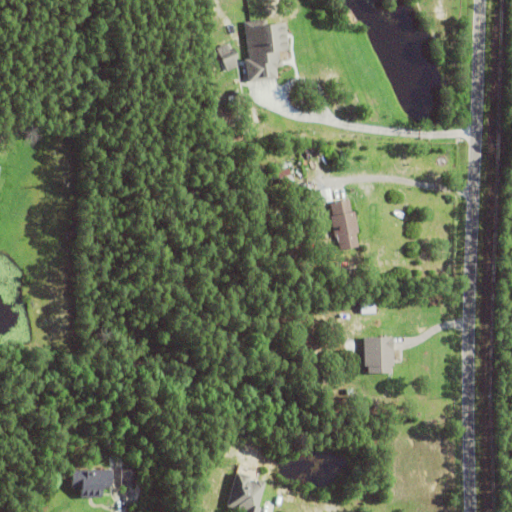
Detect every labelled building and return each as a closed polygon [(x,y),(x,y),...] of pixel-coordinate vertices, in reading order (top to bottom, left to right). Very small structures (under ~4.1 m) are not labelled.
[(343,14),(350,10),(357,22),(350,26),(343,14)] [(249,82),(279,78),(278,67),(287,66),(285,47),(290,46),(287,23),(267,25),(266,19),(246,22),(250,59),(246,59),(249,82)] [(232,49),(237,59),(233,61),(237,68),(226,73),(215,50),(225,45),(228,51),(232,49)] [(277,179),(270,181),(268,175),(272,173),(271,168),(275,167),(276,173),(288,169),(292,182),(279,186),(277,179)] [(354,213),(358,234),(355,235),(358,249),(338,253),(336,239),(334,240),(330,218),(332,218),(329,205),(348,201),(351,214),(354,213)] [(309,213),(316,212),(317,219),(310,220),(309,213)] [(367,376),(367,370),(363,370),(363,340),(392,340),(392,368),(390,368),(390,375),(367,376)] [(101,484),(101,495),(80,495),(80,484),(70,484),(70,466),(111,466),(111,484),(101,484)] [(121,467),(135,467),(135,484),(121,485),(121,467)]
